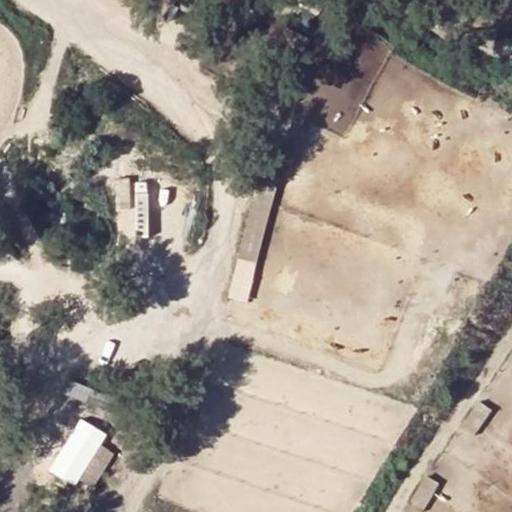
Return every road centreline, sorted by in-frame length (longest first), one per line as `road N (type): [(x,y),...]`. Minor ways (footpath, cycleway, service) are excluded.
road 1 (track): [(27,0),(198,124),(216,164),(200,282),(110,336),(59,351),(0,467)]
road 2 (track): [(389,511),(511,332)]
road 3 (track): [(511,69),(445,38),(391,0)]
road 4 (track): [(237,0),(158,92)]
